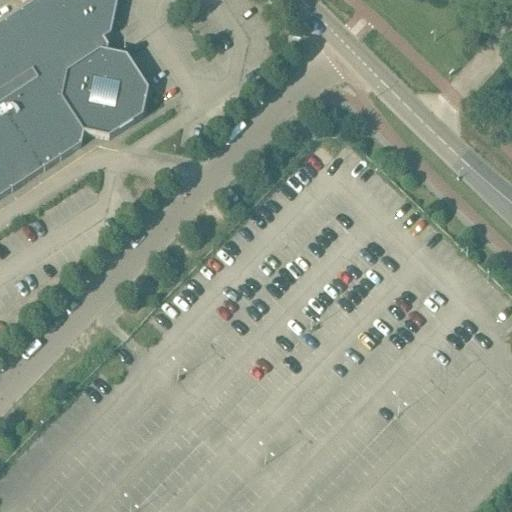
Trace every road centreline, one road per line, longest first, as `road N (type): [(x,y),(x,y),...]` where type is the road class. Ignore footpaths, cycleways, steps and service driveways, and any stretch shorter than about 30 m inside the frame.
road 1 (unclassified): [(0,398),(347,46)]
road 2 (tertiary): [(347,46),(511,206)]
